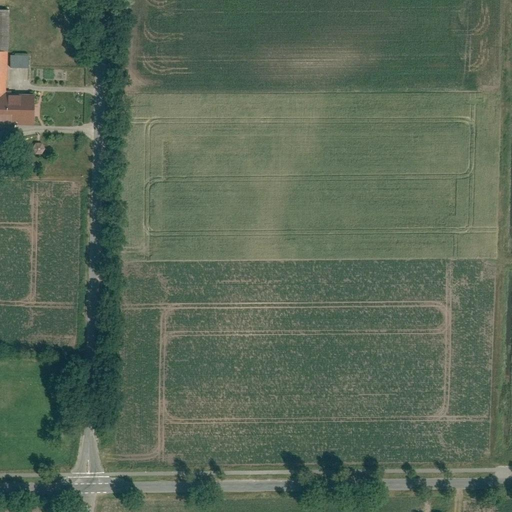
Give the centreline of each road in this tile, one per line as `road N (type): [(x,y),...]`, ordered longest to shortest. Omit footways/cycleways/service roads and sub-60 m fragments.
road 1 (tertiary): [(101,0),(87,487)]
road 2 (tertiary): [(87,487),(511,483)]
